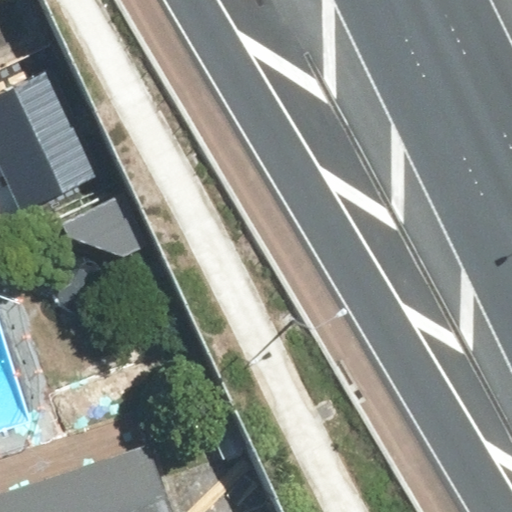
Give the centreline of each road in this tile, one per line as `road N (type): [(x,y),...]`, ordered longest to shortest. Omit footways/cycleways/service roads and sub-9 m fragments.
road 1 (motorway): [(480,511),(183,0)]
road 2 (motorway): [(511,168),(431,0)]
